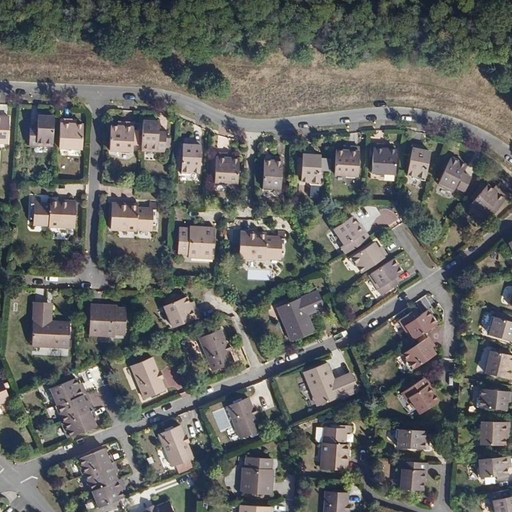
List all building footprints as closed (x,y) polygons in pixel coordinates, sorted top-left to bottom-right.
[(0,142),(10,143),(12,117),(0,116),(0,142)] [(54,146),(56,117),(41,116),(40,125),(40,130),(33,129),(32,145),(54,146)] [(74,123),(75,119),(63,118),(61,147),(83,148),(84,124),(78,123),(74,123)] [(144,121),(143,150),(166,152),(167,136),(159,135),(159,131),(160,122),(144,121)] [(123,127),(120,126),(113,126),(112,151),(134,152),(134,145),(139,145),(140,130),(136,130),(136,123),(124,122),(123,127)] [(201,138),(194,138),(194,141),(190,141),(183,140),(182,170),(192,170),(194,168),(199,168),(201,138)] [(429,150),(422,149),(420,149),(420,146),(412,144),(408,174),(415,175),(417,177),(424,178),(429,150)] [(373,150),(369,150),(369,157),(372,157),(371,173),(393,175),(395,150),(389,150),(384,150),(385,146),(373,145),(373,147),(373,150)] [(358,148),(346,147),(346,151),(342,151),(336,150),(334,175),(356,176),(358,148)] [(311,155),(311,152),(303,151),(302,158),(299,158),(297,176),(301,176),(301,181),(309,182),(312,184),(318,184),(319,179),(320,160),(320,155),(314,155),(311,155)] [(227,157),(227,153),(216,152),(215,157),(212,156),(210,173),(215,173),(215,176),(214,180),(236,181),(238,158),(231,157),(227,157)] [(455,185),(461,171),(465,163),(450,156),(439,183),(453,189),(455,185)] [(274,160),(270,160),(264,160),(262,189),(271,190),(274,187),(279,188),(281,158),(274,158),(274,160)] [(455,185),(457,186),(463,172),(461,171),(455,185)] [(463,172),(457,186),(464,190),(471,175),(463,172)] [(508,194),(499,186),(496,189),(494,187),(488,182),(486,186),(483,189),(480,187),(476,191),(479,194),(475,198),(472,201),(490,216),(508,194)] [(42,198),(34,197),(32,216),(35,217),(34,221),(51,223),(50,226),(76,228),(78,202),(52,200),(52,204),(41,203),(42,198)] [(114,203),(113,230),(138,232),(138,229),(154,229),(155,224),(158,224),(158,204),(151,204),(151,209),(139,208),(139,205),(114,203)] [(361,235),(356,226),(350,218),(332,230),(343,247),(341,248),(346,255),(368,239),(364,233),(361,235)] [(358,224),(356,226),(361,235),(364,233),(358,224)] [(191,230),(180,229),(179,255),(189,256),(192,258),(196,259),(199,256),(206,257),(208,259),(214,259),(215,230),(191,228),(191,230)] [(264,234),(238,233),(236,259),(262,261),(262,257),(279,259),(279,253),(282,253),(283,234),(276,233),(276,238),(264,237),(264,234)] [(385,256),(381,250),(378,252),(376,249),(373,244),(349,260),(354,268),(357,269),(360,273),(385,256)] [(392,259),(368,275),(381,295),(394,286),(390,279),(394,276),(401,272),(392,259)] [(390,279),(394,286),(398,283),(394,276),(390,279)] [(304,311),(321,304),(316,291),(278,306),(281,313),(279,314),(290,341),(312,332),(306,315),(304,311)] [(199,316),(194,305),(191,307),(189,302),(186,297),(164,306),(173,328),(199,316)] [(48,320),(49,301),(35,301),(33,342),(41,343),(41,345),(69,346),(70,322),(52,321),(48,320)] [(304,311),(306,315),(323,308),(321,304),(304,311)] [(116,306),(92,305),(90,335),(95,335),(98,333),(106,334),(108,336),(111,336),(114,334),(125,335),(126,309),(116,308),(116,306)] [(398,323),(411,344),(435,327),(427,314),(419,318),(415,321),(411,315),(398,323)] [(511,340),(511,317),(500,314),(498,319),(494,318),(491,326),(493,329),(491,335),(511,340)] [(232,362),(227,351),(224,344),(219,329),(199,337),(212,370),(232,362)] [(434,356),(431,350),(429,348),(431,346),(427,341),(425,342),(419,346),(403,357),(405,361),(405,366),(410,372),(434,356)] [(511,356),(492,353),(487,374),(511,379),(511,356)] [(160,379),(157,371),(151,357),(132,365),(145,398),(165,390),(160,379)] [(358,389),(353,375),(335,383),(333,379),(327,362),(304,371),(315,398),(317,397),(320,404),(358,389)] [(351,372),(333,379),(335,383),(353,375),(351,372)] [(55,399),(59,407),(84,397),(87,395),(83,386),(80,388),(79,384),(76,378),(49,389),(52,397),(55,399)] [(428,386),(430,385),(426,378),(403,394),(407,400),(410,398),(420,414),(438,402),(432,393),(428,386)] [(0,379),(0,402),(10,399),(4,379),(0,379)] [(511,400),(511,393),(484,393),(484,398),(482,401),(481,409),(510,410),(511,404),(511,400)] [(94,409),(105,405),(101,395),(91,398),(94,409)] [(86,402),(84,397),(59,407),(57,408),(59,414),(62,416),(65,423),(93,412),(90,404),(87,405),(86,402)] [(261,430),(255,415),(252,407),(248,397),(228,405),(241,438),(261,430)] [(65,423),(63,424),(68,437),(96,426),(93,419),(96,418),(93,412),(65,423)] [(511,423),(483,422),(482,445),(507,445),(507,438),(508,435),(511,435),(511,423)] [(187,443),(184,434),(180,424),(160,432),(172,465),(193,456),(187,443)] [(326,443),(322,442),(321,468),(347,470),(348,443),(346,443),(346,432),(350,433),(351,425),(332,424),(332,427),(326,427),(326,443)] [(426,432),(397,430),(396,439),(399,443),(398,449),(428,451),(428,443),(426,443),(426,439),(426,432)] [(85,474),(87,473),(115,462),(111,454),(109,455),(106,448),(79,459),(85,474)] [(500,479),(507,479),(507,475),(509,475),(509,468),(508,465),(511,465),(511,456),(481,459),(481,466),(479,469),(480,477),(500,475),(500,479)] [(273,459),(247,457),(246,467),(244,470),(243,474),(246,478),(245,485),(243,487),(242,491),(272,494),(274,470),(272,470),(273,459)] [(92,491),(94,491),(119,480),(116,472),(115,469),(117,468),(115,462),(87,473),(89,478),(88,482),(92,491)] [(423,492),(423,481),(424,473),(426,473),(427,465),(399,462),(399,470),(402,470),(400,489),(423,492)] [(99,508),(122,499),(126,497),(123,489),(122,486),(124,485),(122,479),(119,480),(94,491),(96,495),(95,500),(99,508)] [(506,491),(491,494),(494,511),(511,511),(511,497),(508,498),(506,491)] [(346,511),(346,509),(347,494),(326,492),(324,511),(346,511)] [(174,511),(170,501),(156,507),(147,510),(142,511),(174,511)]
